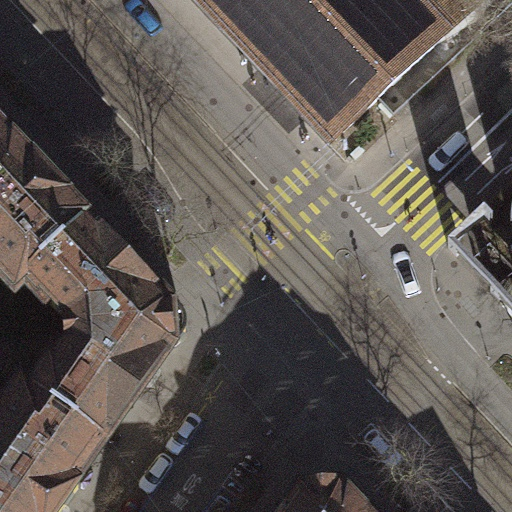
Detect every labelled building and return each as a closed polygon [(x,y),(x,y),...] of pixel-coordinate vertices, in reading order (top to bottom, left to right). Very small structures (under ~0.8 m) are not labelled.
[(475,0),(204,0),(336,140),(447,37),(444,34),(478,2),(475,0)] [(0,131),(0,279),(14,294),(22,286),(88,222),(0,131)] [(88,222),(22,286),(66,316),(67,348),(35,393),(103,439),(166,349),(181,344),(186,328),(183,314),(168,308),(88,222)] [(103,439),(35,393),(21,384),(0,414),(0,511),(59,511),(78,486),(73,483),(103,439)] [(307,486),(288,511),(357,511),(328,482),(317,478),(307,486)]
